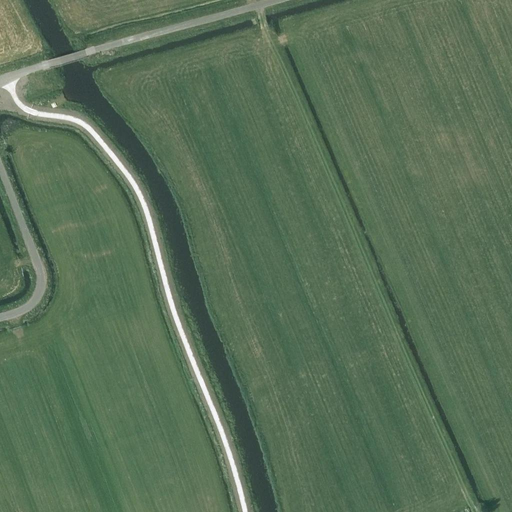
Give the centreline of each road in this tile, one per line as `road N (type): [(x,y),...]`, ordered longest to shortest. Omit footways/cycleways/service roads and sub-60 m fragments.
road 1 (unclassified): [(0,80),(275,0)]
road 2 (unclassified): [(0,322),(39,300),(42,278),(0,166)]
